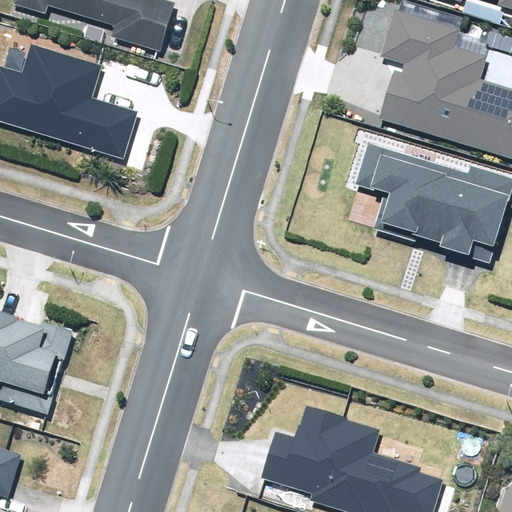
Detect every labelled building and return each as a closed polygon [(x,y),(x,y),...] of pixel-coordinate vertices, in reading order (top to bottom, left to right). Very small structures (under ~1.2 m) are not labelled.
[(176,0),(14,0),(14,3),(50,15),(54,4),(113,23),(108,38),(159,54),(176,0)] [(511,85),(481,75),(488,55),(477,51),(482,36),(395,7),(379,58),(400,65),(384,115),(511,157),(511,85)] [(0,64),(0,118),(122,156),(136,110),(92,97),(102,64),(33,43),(24,72),(0,64)] [(468,174),(369,143),(356,184),(385,193),(373,229),(416,242),(417,240),(490,262),(511,190),(511,180),(470,167),(468,174)] [(0,302),(0,395),(53,414),(83,330),(43,315),(50,295),(10,280),(2,303),(0,302)] [(433,511),(444,481),(420,473),(422,467),(374,451),(382,428),(306,403),(294,438),(276,432),(261,478),(310,494),(308,500),(343,511),(433,511)] [(0,445),(0,495),(7,497),(21,452),(0,445)]
